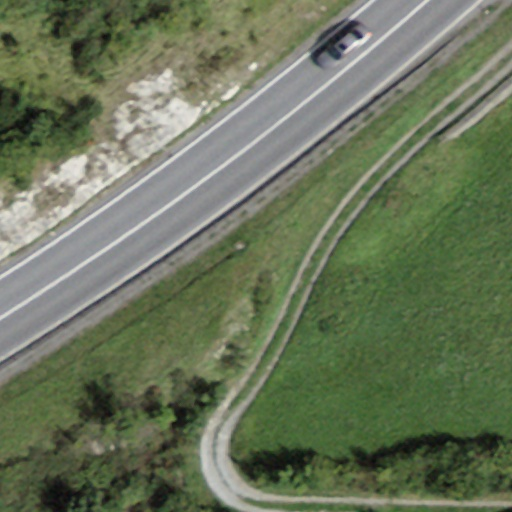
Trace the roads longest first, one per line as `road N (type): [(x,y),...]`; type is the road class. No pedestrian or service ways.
road 1 (track): [(455,511),(255,502),(221,485),(214,447),(328,235),(419,144),(511,68)]
road 2 (primary): [(436,0),(91,269),(0,322)]
